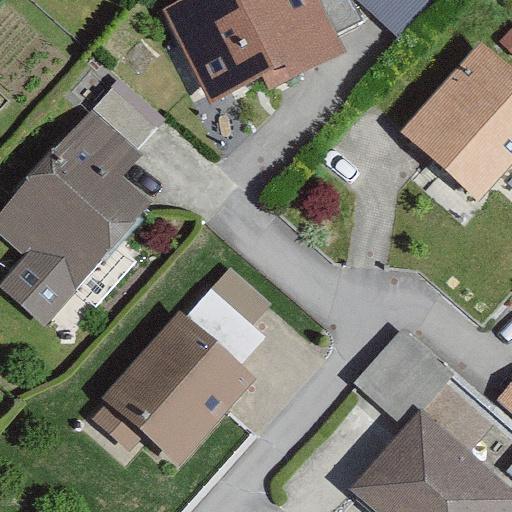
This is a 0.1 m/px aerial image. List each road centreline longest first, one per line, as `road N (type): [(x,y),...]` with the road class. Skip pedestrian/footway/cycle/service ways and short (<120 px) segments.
road 1 (residential): [(370,35),(244,177),(237,203),(254,234),(366,333)]
road 2 (residential): [(205,511),(366,333)]
road 3 (residential): [(366,333),(391,313),(420,309),(502,369)]
